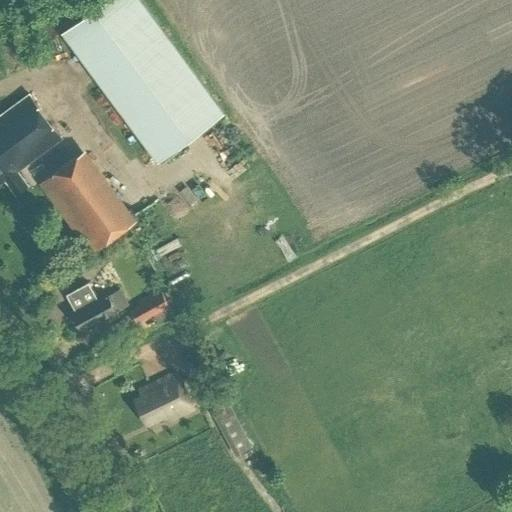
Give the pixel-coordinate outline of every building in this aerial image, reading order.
[(224,112),(191,67),(141,0),(103,0),(62,31),(158,161),(224,112)] [(0,182),(6,179),(16,194),(28,185),(17,170),(62,137),(30,93),(0,115),(0,182)] [(40,182),(91,252),(129,224),(78,154),(40,182)] [(89,281),(67,293),(77,311),(74,312),(73,313),(75,316),(74,320),(77,324),(80,326),(82,329),(83,329),(83,328),(102,318),(104,323),(119,314),(117,310),(129,304),(120,288),(108,295),(108,294),(99,299),(89,281)] [(131,310),(137,321),(138,321),(169,304),(160,288),(148,295),(151,299),(131,310)] [(147,422),(167,413),(170,419),(194,407),(177,371),(140,389),(143,396),(136,399),(135,399),(146,423),(147,423),(147,422)] [(252,446),(228,403),(217,409),(241,453),(252,446)]
